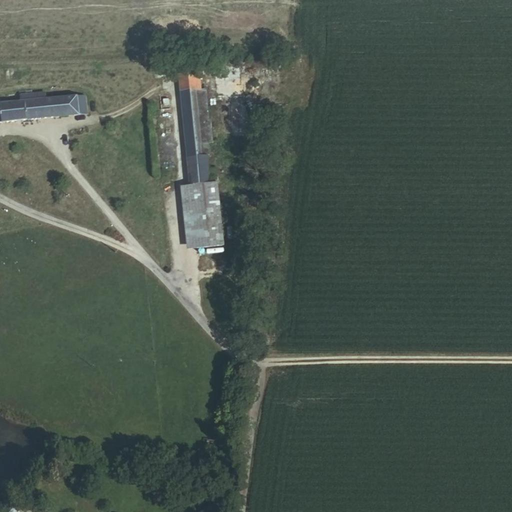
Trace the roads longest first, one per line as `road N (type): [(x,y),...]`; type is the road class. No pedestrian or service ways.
road 1 (unclassified): [(242,511),(257,361),(218,337),(48,137)]
road 2 (track): [(257,361),(511,360)]
